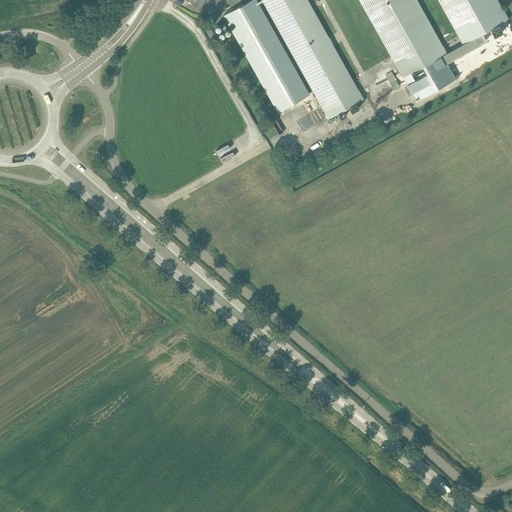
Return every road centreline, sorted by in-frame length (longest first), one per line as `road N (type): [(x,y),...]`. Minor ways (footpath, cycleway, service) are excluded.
road 1 (unclassified): [(85,72),(107,110),(112,159),(140,197),(466,485),(485,493),(511,483)]
road 2 (primary): [(348,412),(50,132)]
road 3 (primary): [(31,156),(348,412)]
road 4 (primary): [(462,511),(348,412)]
